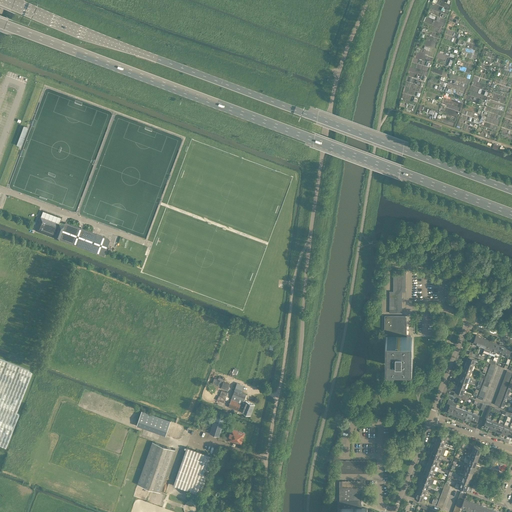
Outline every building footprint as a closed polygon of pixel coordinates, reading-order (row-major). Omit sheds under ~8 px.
[(477,47),(480,39),(469,35),(466,43),(477,47)] [(507,99),(511,80),(511,63),(511,60),(509,59),(506,67),(503,66),(498,82),(494,81),(492,87),(496,88),(496,86),(500,87),(497,97),(507,99)] [(465,88),(466,85),(450,80),(449,83),(465,88)] [(503,107),(504,101),(491,97),(490,104),(503,107)] [(23,145),(28,125),(24,124),(18,144),(23,145)] [(109,241),(109,239),(66,223),(64,224),(64,225),(40,217),(35,230),(104,256),(109,241)] [(387,365),(411,365),(411,336),(403,336),(403,327),(406,327),(406,316),(385,316),(385,337),(387,337),(387,365)] [(476,335),(473,343),(479,345),(482,338),(476,335)] [(485,347),(488,340),(482,338),(479,345),(485,347)] [(490,352),(494,342),(488,340),(485,347),(484,350),(490,352)] [(496,354),(497,352),(499,344),(494,342),(490,352),(496,354)] [(499,344),(497,352),(502,354),(505,346),(505,345),(502,344),(502,345),(499,344)] [(511,350),(510,350),(511,348),(505,346),(502,354),(508,356),(507,358),(510,359),(511,354),(511,350)] [(476,359),(468,356),(466,362),(473,365),(476,359)] [(0,445),(6,448),(19,414),(17,413),(32,372),(0,358),(0,445)] [(473,365),(466,362),(464,368),(471,371),(473,365)] [(471,371),(464,368),(461,374),(469,377),(471,371)] [(472,378),(469,377),(461,374),(459,380),(467,382),(470,383),(472,378)] [(216,378),(213,385),(227,390),(230,383),(216,378)] [(467,382),(459,380),(457,385),(465,388),(467,382)] [(237,383),(234,390),(235,390),(241,393),(243,385),(237,383)] [(455,391),(463,394),(465,388),(457,385),(455,391)] [(235,390),(230,403),(243,408),(242,411),(250,414),(254,404),(246,401),(245,404),(243,404),(244,401),(244,400),(246,395),(241,393),(235,390)] [(219,396),(217,400),(224,403),(228,393),(222,391),(219,396)] [(447,406),(446,410),(447,411),(447,412),(453,414),(456,406),(457,403),(453,402),(454,400),(449,399),(446,405),(447,406)] [(456,406),(453,414),(459,416),(462,409),(456,406)] [(462,409),(459,416),(465,418),(467,411),(462,409)] [(170,420),(142,410),(136,425),(165,435),(170,420)] [(467,411),(465,418),(471,421),(473,413),(467,411)] [(476,423),(479,415),(473,413),(471,421),(476,423)] [(215,415),(210,433),(219,436),(225,418),(215,415)] [(487,418),(484,426),(490,428),(493,421),(487,418)] [(493,421),(490,428),(496,430),(498,423),(493,421)] [(498,423),(496,430),(501,432),(504,425),(498,423)] [(504,425),(501,432),(507,435),(510,427),(504,425)] [(241,444),(245,433),(231,429),(228,428),(225,438),(228,439),(228,440),(241,444)] [(448,442),(445,441),(447,436),(439,432),(437,439),(445,442),(444,443),(448,444),(448,442)] [(443,446),(444,443),(445,442),(437,439),(435,444),(443,448),(442,449),(445,450),(446,448),(443,446)] [(175,449),(152,441),(138,483),(161,491),(175,449)] [(433,444),(432,447),(433,448),(432,450),(440,454),(440,455),(443,456),(444,455),(445,450),(442,449),(443,448),(435,444),(435,445),(433,444)] [(468,452),(471,453),(472,452),(480,455),(482,449),(474,446),(472,451),(469,450),(468,452)] [(173,485),(201,495),(214,457),(187,447),(173,485)] [(439,458),(440,455),(440,454),(432,450),(430,456),(438,459),(438,461),(441,462),(442,460),(439,458)] [(466,458),(469,459),(469,458),(477,461),(480,455),(472,452),(471,453),(470,457),(467,456),(466,458)] [(436,464),(438,461),(438,459),(430,456),(428,462),(436,465),(436,466),(439,467),(439,465),(436,464)] [(469,459),(467,463),(464,461),(463,464),(467,465),(467,464),(475,467),(477,461),(469,458),(469,459)] [(434,470),(436,466),(436,465),(428,462),(426,468),(434,471),(433,472),(436,473),(437,471),(434,470)] [(461,469),(464,471),(465,470),(473,472),(475,467),(467,464),(467,465),(463,464),(461,469)] [(432,476),(433,472),(434,471),(426,468),(423,474),(432,477),(431,478),(434,479),(435,477),(432,476)] [(465,470),(464,471),(463,474),(460,473),(459,475),(462,476),(463,475),(471,478),(473,472),(465,470)] [(422,473),(421,477),(422,477),(421,480),(429,483),(429,484),(432,485),(432,484),(434,479),(431,478),(432,477),(423,474),(422,473)] [(462,476),(461,480),(458,479),(457,481),(460,483),(460,481),(468,484),(471,478),(463,475),(462,476)] [(420,479),(418,483),(420,483),(419,486),(427,489),(427,490),(430,491),(430,490),(431,489),(428,488),(429,484),(429,483),(421,480),(420,479)] [(457,481),(454,488),(458,489),(458,487),(466,490),(468,484),(460,481),(460,483),(457,481)] [(418,485),(416,489),(418,489),(417,492),(425,495),(424,496),(427,497),(428,496),(430,491),(427,490),(427,489),(419,486),(418,485)] [(354,491),(361,491),(361,488),(357,487),(354,487),(351,487),(348,487),(346,487),(342,487),(339,487),(339,501),(351,501),(351,499),(353,499),(354,491)] [(365,511),(366,508),(358,508),(358,499),(361,499),(361,491),(354,491),(353,499),(351,499),(351,501),(339,501),(339,508),(342,508),(342,511),(365,511)] [(415,498),(423,501),(425,495),(417,492),(415,498)] [(467,509),(470,501),(464,499),(464,500),(463,502),(462,505),(461,507),(467,509)] [(470,501),(467,509),(472,511),(476,503),(470,501)] [(476,503),(472,511),(474,511),(479,511),(482,505),(476,503)]
